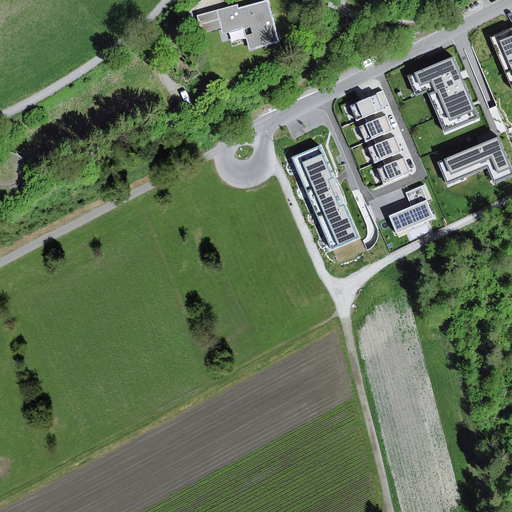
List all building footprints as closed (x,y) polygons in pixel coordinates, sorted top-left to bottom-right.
[(237,5),(217,10),(222,28),(224,33),(244,27),(250,49),(279,42),(268,0),(238,9),(237,5)] [(222,28),(217,10),(197,16),(202,33),(222,28)] [(511,30),(511,28),(490,37),(511,89),(511,30)] [(479,118),(453,56),(407,76),(416,97),(427,92),(444,133),(479,118)] [(383,92),(377,94),(383,106),(389,104),(383,92)] [(350,105),(357,121),(365,118),(384,110),(383,106),(377,94),(350,105)] [(386,115),(384,110),(365,118),(367,123),(386,115)] [(359,126),(366,142),(374,139),(393,131),(386,115),(367,123),(359,126)] [(376,145),(395,137),(393,131),(374,139),(376,145)] [(511,170),(498,136),(437,162),(446,185),(487,169),(493,184),(511,176),(511,170)] [(368,148),(375,164),(383,161),(402,152),(395,137),(376,145),(368,148)] [(319,146),(291,157),(331,250),(359,238),(319,146)] [(385,166),(404,158),(402,152),(383,161),(385,166)] [(377,169),(384,185),(411,174),(404,158),(385,166),(377,169)] [(405,194),(411,208),(428,201),(431,199),(425,185),(405,194)] [(442,194),(438,196),(450,226),(454,224),(442,194)] [(411,208),(389,216),(396,234),(435,219),(428,201),(411,208)]
